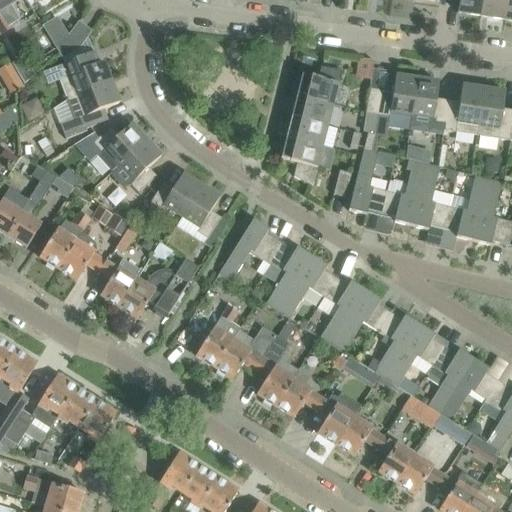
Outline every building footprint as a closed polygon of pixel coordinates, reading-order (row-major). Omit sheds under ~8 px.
[(10,5),(17,0),(0,0),(0,36),(12,29),(1,11),(10,6),(10,5)] [(482,0),(458,0),(457,14),(480,17),(482,0)] [(503,21),(505,0),(482,0),(480,17),(503,21)] [(511,0),(505,0),(503,21),(511,21),(511,0)] [(57,19),(42,28),(55,49),(70,40),(68,38),(57,19)] [(25,58),(12,65),(24,87),(36,77),(25,58)] [(93,89),(111,82),(103,63),(87,70),(83,58),(60,68),(64,79),(59,81),(67,101),(76,97),(77,99),(94,93),(93,89)] [(331,109),(337,87),(338,88),(342,73),(320,68),(317,81),(301,77),(296,96),(315,101),(314,104),(331,109)] [(381,91),(377,116),(389,118),(389,114),(411,117),(413,117),(416,99),(412,98),(415,79),(395,76),(392,93),(381,91)] [(411,117),(409,133),(442,138),(443,132),(447,101),(436,100),(438,84),(420,81),(416,80),(417,79),(415,79),(412,98),(416,99),(413,117),(411,117)] [(85,131),(89,129),(108,121),(103,110),(119,104),(110,84),(111,84),(111,82),(93,89),(94,93),(77,99),(76,97),(67,101),(75,122),(60,128),(65,141),(86,133),(85,131)] [(447,101),(443,132),(476,137),(477,127),(479,127),(482,109),(478,108),(481,89),(461,86),(459,103),(447,101)] [(477,127),(476,137),(509,142),(511,123),(511,111),(502,110),(504,94),(483,90),(483,89),(481,89),(478,108),(482,109),(479,127),(477,127)] [(377,116),(380,91),(369,90),(365,114),(377,116)] [(327,127),(331,109),(314,104),(315,101),(296,96),(296,98),(291,118),(327,127)] [(0,134),(17,124),(18,124),(17,106),(2,115),(0,116),(0,134)] [(322,146),(327,127),(291,118),(286,139),(285,139),(285,141),(303,145),(304,141),(322,146)] [(130,153),(145,140),(131,125),(119,137),(111,128),(92,144),(100,153),(96,157),(111,174),(119,167),(119,168),(133,156),(130,153)] [(357,151),(360,136),(353,134),(349,149),(357,151)] [(367,134),(363,150),(371,152),(375,136),(367,134)] [(137,195),(141,191),(156,178),(148,169),(160,158),(145,142),(146,141),(145,140),(130,153),(133,156),(119,168),(133,183),(129,186),(137,195)] [(317,168),(322,146),(304,141),(303,145),(285,141),(280,160),(296,164),(293,178),(313,189),(318,168),(317,168)] [(348,209),(348,212),(366,216),(367,212),(381,215),(386,193),(369,189),(377,153),(371,152),(363,150),(352,193),(348,209)] [(386,193),(381,215),(394,218),(393,223),(410,227),(426,165),(408,161),(405,172),(409,173),(406,187),(406,188),(404,188),(402,185),(395,183),(392,185),(388,184),(386,193)] [(426,165),(410,227),(428,232),(429,227),(442,230),(448,208),(431,204),(439,169),(426,165)] [(38,167),(32,176),(41,182),(47,173),(39,168),(38,167)] [(345,199),(351,175),(339,172),(333,196),(345,199)] [(189,202),(199,185),(182,175),(173,189),(163,183),(150,204),(160,211),(162,207),(182,219),(192,204),(189,202)] [(448,208),(442,230),(456,234),(455,238),(472,243),(488,181),(474,177),(468,202),(451,197),(448,208)] [(488,181),(472,243),(489,247),(491,242),(504,246),(510,224),(492,219),(501,184),(488,181)] [(226,223),(220,219),(210,212),(219,199),(200,187),(201,186),(199,185),(189,202),(192,204),(182,219),(199,230),(197,234),(207,240),(204,245),(210,248),(226,223)] [(29,202),(6,237),(26,250),(36,233),(41,226),(30,219),(47,193),(38,187),(29,202)] [(0,233),(6,237),(29,202),(9,189),(1,201),(0,203),(0,233)] [(103,225),(110,215),(100,209),(94,219),(103,225)] [(50,242),(39,258),(58,270),(81,234),(89,221),(79,214),(72,224),(66,220),(58,232),(56,231),(50,242)] [(105,228),(121,238),(130,225),(114,214),(105,228)] [(268,231),(252,221),(251,220),(249,223),(251,224),(218,276),(230,284),(248,255),(268,267),(281,246),(265,236),(268,231)] [(137,232),(129,227),(111,257),(118,261),(137,232)] [(81,234),(58,270),(76,282),(86,266),(96,273),(103,262),(93,255),(92,254),(95,248),(95,246),(94,243),(81,234)] [(276,313),(311,259),(296,249),(293,254),(281,246),(268,267),(283,277),(265,306),(276,313)] [(323,300),(335,280),(323,273),(326,268),(311,259),(276,313),(288,321),(308,290),(323,300)] [(106,264),(99,275),(110,281),(100,297),(118,308),(136,281),(141,273),(122,261),(117,270),(106,264)] [(136,281),(118,308),(137,320),(147,304),(154,308),(154,309),(156,311),(167,318),(177,302),(198,269),(188,263),(185,261),(175,276),(173,275),(170,274),(167,273),(164,273),(161,273),(158,274),(156,275),(153,277),(151,279),(150,282),(146,287),(145,286),(145,287),(136,281)] [(330,347),(365,293),(350,284),(347,288),(335,280),(323,300),(317,309),(332,318),(319,340),(330,347)] [(377,334),(389,314),(377,307),(380,303),(365,293),(330,347),(342,355),(362,324),(377,334)] [(240,329),(231,324),(237,314),(227,307),(220,318),(195,357),(214,369),(231,342),(240,329)] [(417,321),(406,314),(401,322),(389,314),(377,334),(392,343),(378,366),(363,356),(358,365),(360,366),(384,382),(419,327),(415,324),(417,321)] [(431,368),(443,349),(431,341),(434,337),(419,327),(384,382),(396,389),(416,358),(431,368)] [(254,373),(277,338),(262,328),(247,352),(231,342),(214,369),(233,381),(242,365),(254,373)] [(288,358),(283,355),(289,346),(277,338),(254,373),(266,380),(256,396),(275,408),(298,371),(285,363),(288,358)] [(0,341),(0,378),(1,377),(17,353),(0,341)] [(439,416),(473,361),(458,352),(455,356),(443,349),(431,368),(432,368),(425,378),(440,387),(427,408),(439,416)] [(0,404),(8,409),(18,393),(25,382),(36,365),(17,353),(1,377),(0,378),(0,404)] [(337,358),(330,368),(340,375),(342,373),(347,364),(337,358)] [(347,364),(342,373),(352,379),(360,366),(358,365),(350,360),(347,364)] [(484,404),(497,383),(485,375),(488,371),(473,361),(439,416),(450,423),(470,392),(484,401),(483,403),(484,404)] [(313,410),(320,399),(312,394),(313,394),(305,389),(312,378),(299,370),(298,371),(275,408),(293,419),(303,404),(313,410)] [(5,436),(0,443),(0,451),(3,453),(10,442),(17,446),(24,435),(33,420),(49,430),(56,418),(75,390),(56,377),(45,394),(38,406),(31,416),(22,410),(5,436)] [(511,392),(497,383),(484,404),(503,416),(485,445),(496,452),(497,453),(511,429),(511,392)] [(75,390),(56,418),(67,425),(70,421),(79,427),(95,402),(75,390)] [(5,414),(0,421),(0,432),(5,436),(22,410),(28,400),(18,393),(8,409),(5,414)] [(335,446),(353,419),(361,406),(341,394),(338,399),(331,396),(326,403),(323,401),(316,412),(327,419),(317,434),(335,446)] [(95,402),(79,427),(89,433),(87,437),(97,444),(115,415),(95,402)] [(425,407),(416,421),(430,430),(431,428),(434,423),(439,416),(427,408),(425,407)] [(434,423),(431,428),(462,447),(470,435),(450,423),(439,416),(434,423)] [(374,449),(381,438),(371,432),(371,431),(353,419),(335,446),(354,458),(364,442),(374,449)] [(472,437),(465,448),(476,455),(483,444),(472,437)] [(396,485),(413,457),(395,446),(394,446),(384,440),(377,451),(387,457),(378,473),(396,485)] [(37,452),(34,461),(50,465),(52,455),(37,452)] [(84,465),(74,458),(65,452),(59,462),(78,474),(84,465)] [(181,494),(198,468),(178,455),(159,484),(169,490),(171,487),(181,494)] [(435,487),(442,476),(431,470),(432,469),(413,457),(396,485),(415,496),(425,481),(435,487)] [(198,509),(217,480),(198,468),(181,494),(192,501),(190,504),(198,509)] [(26,478),(23,489),(35,493),(31,505),(45,509),(56,511),(77,511),(82,494),(63,489),(48,485),(48,484),(26,478)] [(439,511),(463,511),(474,496),(456,484),(455,485),(445,479),(438,489),(448,496),(438,511),(439,511)] [(225,511),(237,493),(217,480),(198,509),(199,510),(201,507),(209,511),(225,511)] [(153,494),(146,504),(157,511),(163,500),(153,494)] [(20,510),(22,499),(3,496),(2,507),(20,510)] [(497,511),(492,509),(493,508),(474,496),(463,511),(497,511)]
